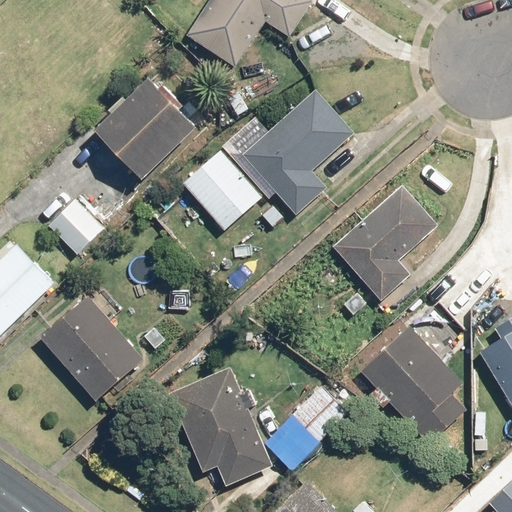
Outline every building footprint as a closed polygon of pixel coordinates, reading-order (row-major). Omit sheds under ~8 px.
[(103,0),(97,0),(85,12),(105,33),(121,17),(103,0)] [(206,0),(183,37),(237,70),(265,24),(287,40),(311,7),(301,0),(206,0)] [(88,128),(132,177),(188,127),(144,78),(88,128)] [(247,155),(267,178),(295,212),(324,188),(311,172),(353,134),(316,93),(247,155)] [(0,173),(7,180),(70,117),(59,106),(38,126),(9,97),(0,106),(0,173)] [(215,157),(183,188),(224,229),(256,197),(215,157)] [(410,275),(399,263),(436,230),(399,188),(331,249),(368,290),(378,301),(410,275)] [(72,198),(42,229),(72,257),(101,226),(72,198)] [(0,336),(52,286),(15,248),(0,262),(0,336)] [(87,296),(39,338),(89,397),(138,356),(87,296)] [(412,336),(367,377),(429,444),(474,404),(412,336)] [(511,337),(480,355),(506,405),(511,401),(511,337)] [(265,462),(228,372),(175,393),(212,483),(265,462)] [(321,385),(289,414),(316,444),(348,416),(321,385)] [(334,511),(309,485),(279,511),(334,511)] [(511,511),(511,498),(497,511),(511,511)]
